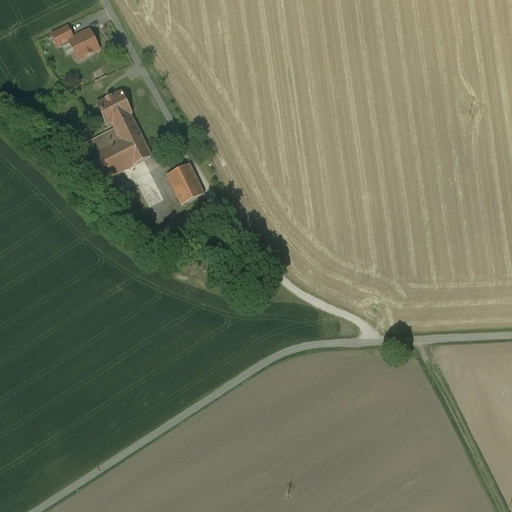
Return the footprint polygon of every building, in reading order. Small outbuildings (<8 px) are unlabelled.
[(69,42),(74,39),(68,28),(51,36),(58,48),(69,43),(69,42)] [(74,39),(69,42),(69,43),(78,59),(84,56),(85,58),(93,54),(92,52),(98,49),(98,48),(99,46),(98,44),(95,43),(90,31),(81,36),(80,35),(77,37),(77,38),(74,39)] [(115,130),(119,139),(137,129),(130,115),(131,115),(121,94),(97,105),(108,126),(112,124),(115,130)] [(119,139),(115,130),(81,148),(99,185),(152,158),(137,129),(119,139)] [(190,166),(167,177),(182,207),(204,196),(190,166)]
